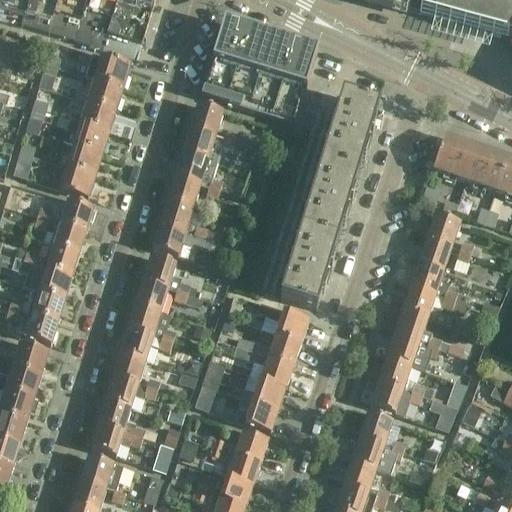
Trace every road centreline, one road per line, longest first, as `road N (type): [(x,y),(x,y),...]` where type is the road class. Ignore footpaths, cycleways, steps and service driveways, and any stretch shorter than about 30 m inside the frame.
road 1 (residential): [(199,0),(40,511)]
road 2 (residential): [(279,511),(428,75)]
road 3 (tertiary): [(428,75),(276,0)]
